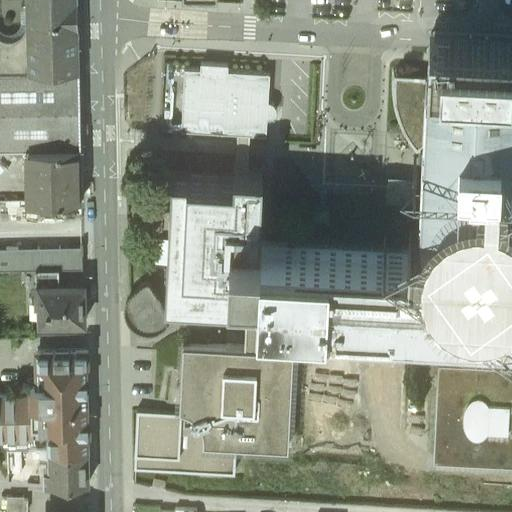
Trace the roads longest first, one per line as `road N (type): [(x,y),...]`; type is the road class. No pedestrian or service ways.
road 1 (residential): [(100,0),(110,492)]
road 2 (residential): [(110,492),(447,511)]
